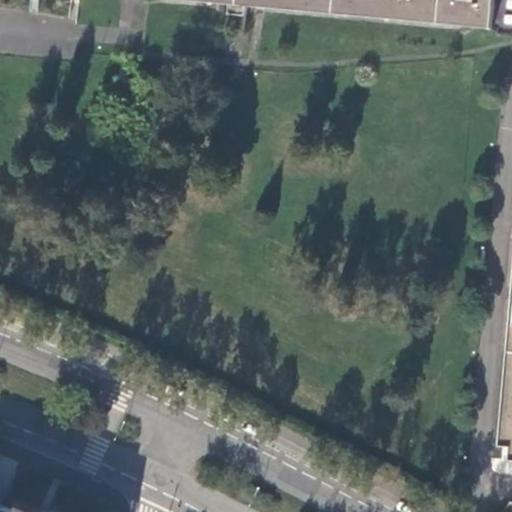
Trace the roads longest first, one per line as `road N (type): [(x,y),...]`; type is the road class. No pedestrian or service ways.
road 1 (secondary): [(380,511),(170,416)]
road 2 (secondary): [(170,416),(0,340)]
road 3 (secondary): [(0,407),(158,475)]
